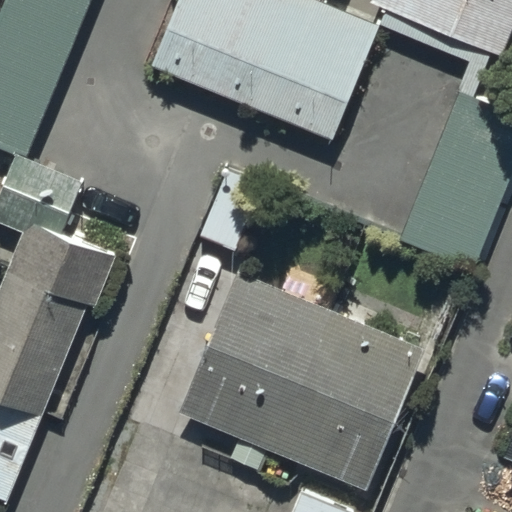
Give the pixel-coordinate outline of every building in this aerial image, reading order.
[(0,497),(11,502),(90,304),(96,306),(115,260),(66,240),(90,182),(35,160),(98,0),(8,0),(0,22),(0,149),(17,156),(0,198),(0,227),(23,237),(0,294),(0,497)] [(383,27),(318,0),(185,0),(158,67),(336,141),(383,27)] [(511,0),(375,0),(373,6),(390,13),(384,26),(489,70),(497,52),(504,56),(511,36),(511,0)] [(511,188),(511,112),(462,93),(404,240),(480,270),(511,188)] [(230,178),(206,238),(241,252),(265,192),(230,178)] [(242,278),(186,417),(373,493),(429,353),(242,278)] [(353,511),(304,492),(296,511),(353,511)]
